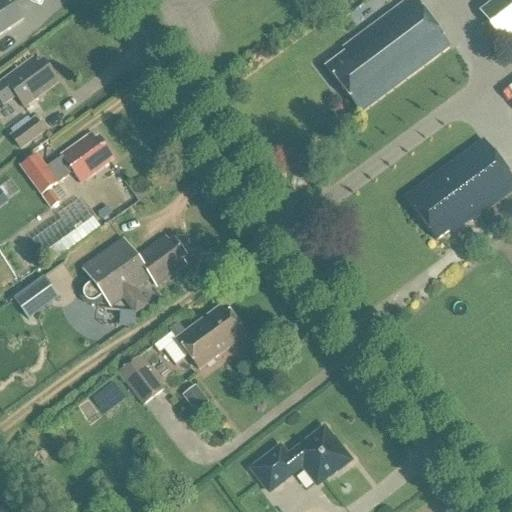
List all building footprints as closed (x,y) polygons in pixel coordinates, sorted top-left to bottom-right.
[(0,36),(21,24),(5,0),(1,0),(0,1),(0,36)] [(448,50),(410,0),(343,51),(346,55),(326,70),(360,116),(448,50)] [(511,0),(502,0),(480,16),(504,49),(511,42),(511,0)] [(24,109),(54,88),(49,82),(54,79),(42,62),(37,66),(33,60),(0,82),(0,104),(2,108),(16,98),(24,109)] [(35,121),(9,140),(21,154),(46,135),(35,121)] [(37,157),(19,169),(39,198),(73,176),(79,185),(109,165),(105,159),(110,157),(98,139),(92,143),(89,138),(59,158),(61,161),(46,170),(37,157)] [(511,186),(482,144),(403,201),(434,245),(449,234),(451,236),(475,219),(476,221),(511,195),(511,186)] [(42,201),(50,212),(60,205),(52,194),(42,201)] [(35,237),(55,263),(98,229),(79,203),(35,237)] [(83,271),(91,282),(83,287),(79,293),(79,301),(84,307),(92,310),(98,308),(105,302),(111,310),(123,301),(134,316),(147,308),(136,292),(151,281),(156,289),(186,267),(181,261),(185,258),(173,242),(169,245),(165,240),(135,258),(124,243),(83,271)] [(28,322),(58,298),(43,279),(13,304),(28,322)] [(188,359),(198,373),(246,338),(224,307),(184,335),(178,326),(151,345),(159,356),(164,353),(175,368),(188,359)] [(166,391),(145,363),(141,358),(118,376),(142,409),(166,391)] [(209,405),(200,393),(186,403),(195,416),(209,405)] [(336,473),(350,463),(340,450),(338,452),(322,431),(286,459),(278,449),(250,471),(267,493),(300,468),(315,486),(335,471),(336,473)]
